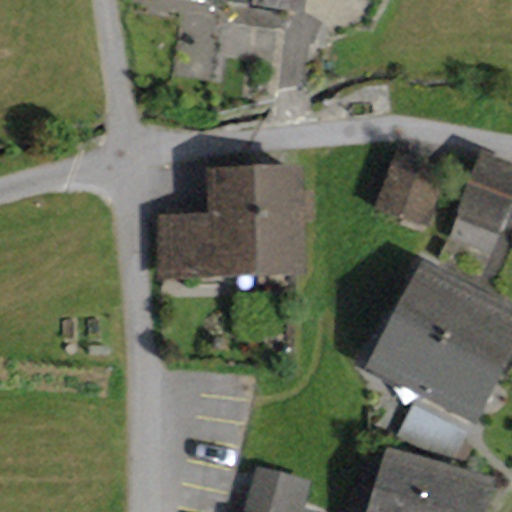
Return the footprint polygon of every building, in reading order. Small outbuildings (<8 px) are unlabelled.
[(245,0),(245,3),(292,8),(293,0),(245,0)] [(397,159),(378,210),(425,228),(444,177),(397,159)] [(462,215),(501,232),(511,203),(511,173),(483,161),(462,215)] [(163,221),(163,272),(297,271),(294,173),(214,174),(216,220),(163,221)] [(432,281),(421,275),(396,321),(493,373),(511,337),(511,325),(454,293),(459,285),(437,273),(432,281)] [(370,361),(469,417),(493,373),(396,321),(370,361)] [(401,438),(424,450),(438,424),(415,411),(401,438)] [(438,424),(424,450),(450,464),(464,438),(438,424)] [(389,463),(374,511),(473,511),(480,491),(389,463)] [(260,511),(263,504),(286,511),(298,511),(306,486),(259,469),(247,511),(260,511)]
